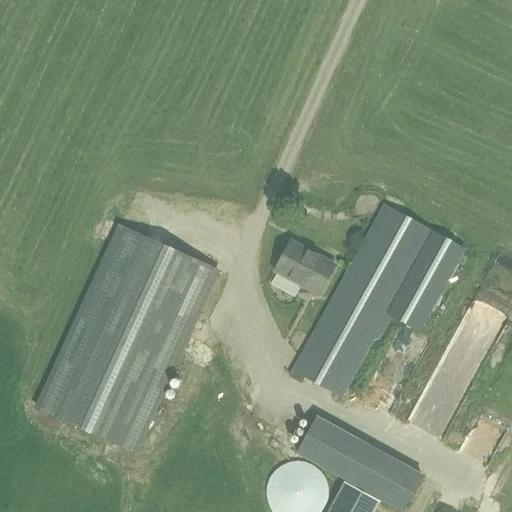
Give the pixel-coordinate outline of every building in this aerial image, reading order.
[(342,399),(373,341),(379,340),(390,321),(388,316),(418,333),(466,250),(385,204),(286,375),(302,384),(305,378),(342,399)] [(214,271),(118,233),(44,419),(140,457),(214,271)] [(274,271),(318,295),(335,265),(291,241),(274,271)] [(409,332),(402,352),(431,362),(438,343),(409,332)] [(420,473),(315,414),(296,449),(400,508),(420,473)] [(345,480),(326,511),(373,511),(380,499),(345,480)]
